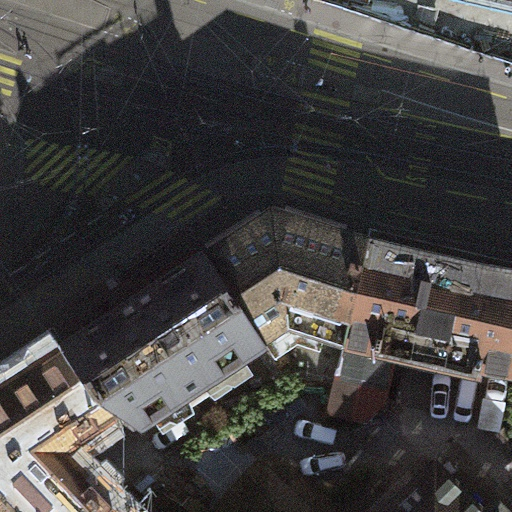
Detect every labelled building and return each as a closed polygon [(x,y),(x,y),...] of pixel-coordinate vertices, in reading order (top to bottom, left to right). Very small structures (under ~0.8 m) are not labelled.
[(207,255),(265,343),(289,327),(345,345),(368,241),(273,211),(207,255)] [(368,241),(345,345),(396,356),(482,376),(484,369),(511,375),(511,272),(480,267),(368,241)] [(94,399),(119,415),(118,418),(135,430),(264,346),(265,343),(207,255),(205,253),(154,287),(62,348),(94,399)] [(396,356),(345,345),(329,414),(366,423),(384,405),(396,356)] [(0,511),(119,511),(76,467),(89,454),(91,446),(88,436),(102,428),(118,418),(119,415),(94,399),(62,348),(49,358),(37,366),(20,376),(0,389),(0,511)] [(507,511),(499,504),(490,511),(480,511),(436,465),(386,511),(507,511)] [(247,501),(236,511),(312,511),(305,505),(275,476),(273,474),(247,501)]
